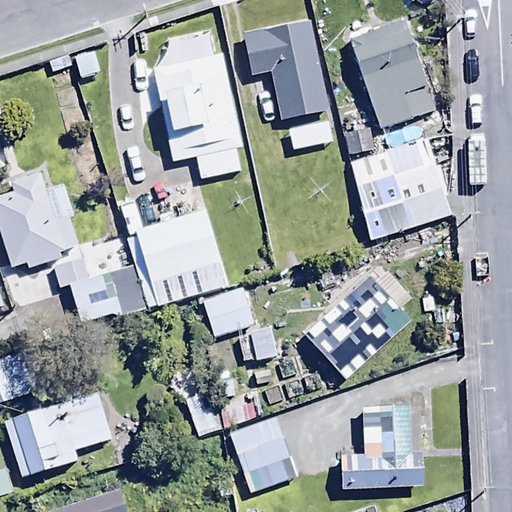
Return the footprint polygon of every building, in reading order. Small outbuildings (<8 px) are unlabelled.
[(243,43),(252,82),(269,78),(281,127),(326,117),(306,29),(243,43)] [(433,116),(403,31),(350,50),(380,135),(433,116)] [(223,62),(153,77),(159,107),(163,106),(171,145),(167,146),(172,170),(195,165),(199,186),(226,180),(229,193),(241,190),(234,157),(242,156),(223,62)] [(329,127),(286,133),(289,157),(333,151),(329,127)] [(344,136),(351,161),(374,155),(367,129),(344,136)] [(424,144),(347,171),(374,249),(451,222),(424,144)] [(47,196),(41,179),(9,188),(12,201),(0,203),(0,239),(10,275),(69,258),(65,245),(75,222),(67,191),(47,196)] [(206,217),(133,238),(157,317),(230,294),(206,217)] [(409,332),(369,285),(302,343),(342,389),(409,332)] [(202,308),(213,345),(253,333),(241,296),(202,308)] [(282,361),(280,342),(272,343),(271,336),(249,339),(254,370),(277,367),(276,361),(282,361)] [(2,362),(0,362),(0,411),(16,407),(2,362)] [(23,489),(79,471),(74,458),(111,446),(96,398),(3,428),(23,489)] [(362,464),(339,464),(340,498),(422,496),(422,461),(410,462),(409,414),(361,415),(362,464)] [(275,423),(227,441),(250,503),(298,486),(275,423)] [(119,511),(116,500),(81,511),(119,511)]
